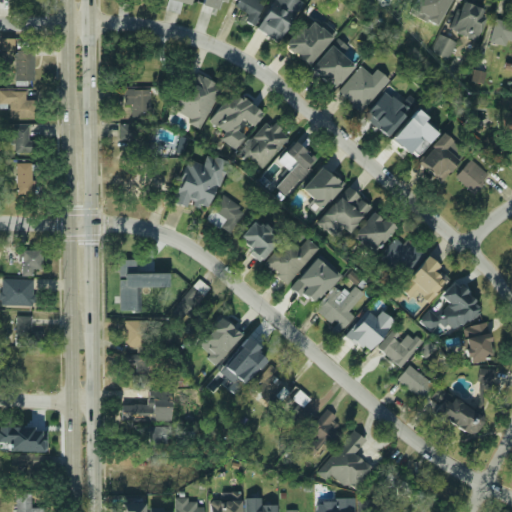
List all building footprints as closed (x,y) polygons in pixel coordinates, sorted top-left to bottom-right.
[(189,5),(190,0),(167,0),(165,10),(179,13),(181,2),(189,5)] [(201,0),(200,5),(223,11),(225,0),(201,0)] [(237,0),(234,5),(247,15),(243,19),(250,25),(265,7),(256,0),(237,0)] [(276,41),(292,9),(273,0),(270,0),(256,31),(276,41)] [(436,27),(450,0),(416,0),(410,13),(436,27)] [(452,32),(476,40),(486,11),(462,3),(452,32)] [(511,45),(511,20),(490,20),(490,45),(511,45)] [(308,66),(336,32),(324,22),(319,28),(312,22),(305,30),(300,25),(283,45),(308,66)] [(431,52),(446,60),(455,44),(440,36),(431,52)] [(353,66),(330,46),(310,69),(332,89),(353,66)] [(32,51),(13,51),(13,81),(32,81),(32,51)] [(358,112),(381,89),(360,67),(337,90),(358,112)] [(483,83),(485,72),(473,70),(471,81),(483,83)] [(174,109),(200,124),(221,88),(194,73),(174,109)] [(123,107),(148,107),(148,89),(123,89),(123,107)] [(219,138),(232,149),(245,134),(239,129),(245,122),(251,128),(262,115),(234,91),(208,122),(222,134),(219,138)] [(9,118),(31,118),(31,92),(0,92),(0,105),(9,105),(9,118)] [(389,132),(401,117),(378,99),(366,114),(389,132)] [(511,113),(503,114),(503,128),(511,128),(511,113)] [(421,136),(428,126),(412,114),(395,136),(417,153),(427,140),(421,136)] [(260,168),(288,139),(269,120),(241,150),(260,168)] [(119,141),(141,141),(141,126),(119,126),(119,141)] [(13,127),(13,153),(37,153),(37,141),(27,141),(27,127),(13,127)] [(455,145),(443,134),(417,162),(440,182),(459,161),(449,152),(455,145)] [(317,160),(295,141),(277,161),(284,168),(271,183),(285,196),(317,160)] [(472,195),(488,176),(469,160),(453,178),(472,195)] [(32,164),(15,164),(15,195),(32,195),(32,164)] [(150,164),(138,164),(138,183),(123,183),(123,199),(150,199),(150,164)] [(342,187),(322,167),(299,190),(319,210),(342,187)] [(189,186),(191,182),(180,176),(171,193),(203,211),(211,198),(189,186)] [(166,199),(171,185),(159,181),(154,194),(166,199)] [(349,208),(357,197),(347,189),(325,216),(346,232),(359,216),(349,208)] [(243,211),(222,195),(204,219),(226,235),(243,211)] [(352,236),(372,254),(394,229),(374,211),(352,236)] [(243,248),(258,259),(277,233),(255,217),(247,228),(254,233),(243,248)] [(305,240),(298,249),(282,238),(262,266),(288,285),(315,247),(305,240)] [(401,244),(393,238),(377,257),(400,275),(419,251),(405,240),(401,244)] [(41,251),(20,251),(20,276),(32,276),(32,269),(41,269),(41,251)] [(157,290),(150,287),(163,259),(148,252),(127,297),(150,307),(157,290)] [(436,271),(439,267),(428,257),(398,288),(408,297),(414,291),(425,302),(445,280),(436,271)] [(135,259),(118,260),(119,310),(136,310),(136,288),(168,287),(168,273),(136,273),(135,259)] [(333,276),(322,266),(319,269),(311,262),(293,281),(300,288),(296,293),(308,304),(333,276)] [(31,280),(0,280),(0,306),(31,306),(31,280)] [(169,311),(180,320),(209,290),(199,280),(169,311)] [(314,312),(339,332),(353,315),(349,312),(363,295),(352,286),(345,294),(335,286),(314,312)] [(475,310),(455,286),(436,303),(456,326),(475,310)] [(203,329),(226,348),(238,334),(215,315),(203,329)] [(29,332),(29,317),(15,317),(15,344),(41,344),(41,332),(29,332)] [(349,350),(370,353),(375,323),(354,319),(349,350)] [(459,332),(472,364),(495,355),(481,323),(459,332)] [(124,347),(147,347),(147,325),(124,325),(124,347)] [(397,369),(408,349),(384,336),(373,356),(397,369)] [(264,363),(242,341),(230,354),(252,375),(264,363)] [(152,381),(152,355),(124,355),(124,364),(133,364),(133,381),(152,381)] [(414,364),(397,376),(414,399),(431,387),(414,364)] [(289,387),(268,368),(253,385),(274,404),(289,387)] [(432,414),(470,437),(482,416),(436,388),(428,400),(437,406),(432,414)] [(307,398),(300,392),(283,412),(300,426),(311,413),(301,405),(307,398)] [(149,394),(149,403),(132,403),(132,418),(163,418),(163,394),(149,394)] [(339,436),(328,425),(336,418),(327,410),(296,443),(315,461),(339,436)] [(145,429),(145,447),(162,447),(162,429),(145,429)] [(370,468),(353,454),(364,441),(351,430),(315,474),(325,482),(331,476),(351,492),(370,468)] [(28,465),(28,456),(10,456),(10,465),(28,465)] [(150,471),(137,471),(137,488),(166,488),(166,462),(150,462),(150,471)] [(414,488),(401,480),(403,476),(390,467),(377,487),(403,504),(414,488)] [(210,511),(240,511),(240,492),(221,492),(222,500),(210,501),(210,511)] [(33,511),(33,496),(14,496),(14,511),(33,511)] [(245,498),(245,511),(275,511),(275,505),(260,505),(260,498),(245,498)] [(174,511),(203,511),(203,507),(196,507),(196,499),(174,499),(174,511)] [(339,511),(339,500),(323,500),(323,511),(339,511)] [(144,511),(144,503),(122,503),(121,511),(144,511)]
